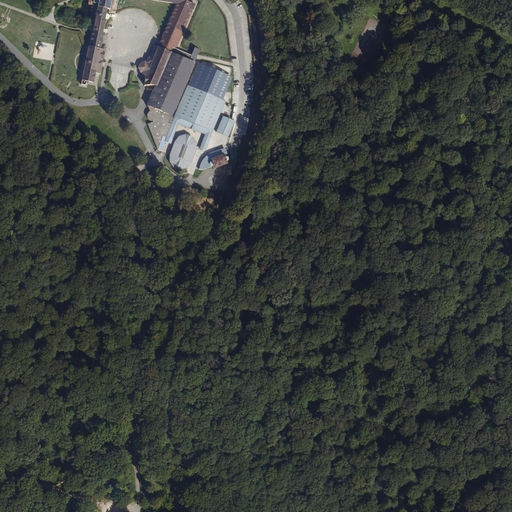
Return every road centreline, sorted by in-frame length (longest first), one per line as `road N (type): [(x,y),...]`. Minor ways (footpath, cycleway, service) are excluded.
road 1 (unclassified): [(226,0),(243,67),(234,159),(213,179),(232,199)]
road 2 (unclassified): [(252,0),(266,74),(261,136),(232,199)]
road 3 (track): [(0,482),(19,478),(114,511)]
